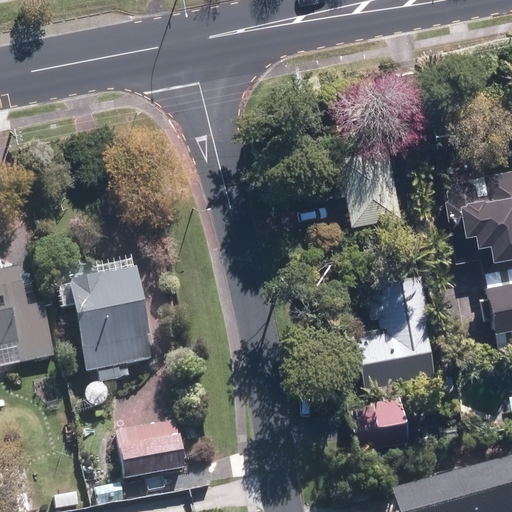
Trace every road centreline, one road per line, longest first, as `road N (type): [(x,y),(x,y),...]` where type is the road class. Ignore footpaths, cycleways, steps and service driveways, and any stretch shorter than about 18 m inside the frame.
road 1 (residential): [(284,511),(250,301),(194,39)]
road 2 (tertiary): [(395,0),(194,39)]
road 3 (tertiary): [(194,39),(0,78)]
